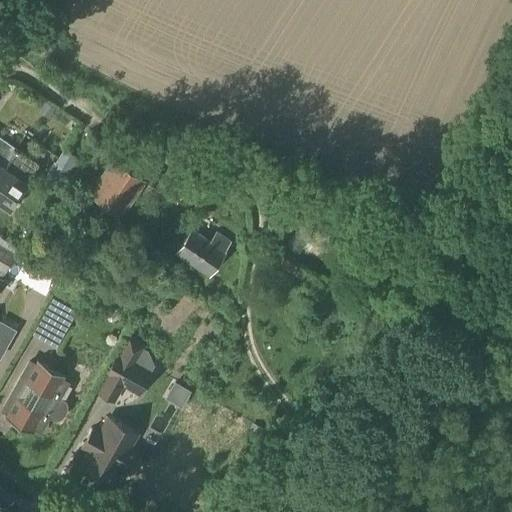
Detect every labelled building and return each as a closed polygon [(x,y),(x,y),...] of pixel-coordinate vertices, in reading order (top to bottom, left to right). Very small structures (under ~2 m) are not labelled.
[(54,110),(44,103),(38,112),(48,119),(54,110)] [(0,171),(16,149),(0,138),(0,171)] [(16,149),(0,171),(0,205),(8,211),(28,183),(26,182),(38,164),(16,149)] [(67,175),(77,158),(61,149),(54,162),(53,161),(43,180),(56,187),(63,173),(67,175)] [(162,176),(153,169),(138,159),(130,170),(116,160),(92,195),(121,214),(144,180),(155,187),(153,190),(175,205),(193,179),(171,164),(162,176)] [(209,241),(192,229),(176,252),(208,275),(224,252),(224,251),(230,242),(216,232),(209,241)] [(316,240),(300,257),(311,268),(327,251),(316,240)] [(0,274),(2,275),(14,254),(0,246),(0,274)] [(324,300),(334,286),(313,271),(303,285),(324,300)] [(62,298),(69,285),(61,281),(54,294),(62,298)] [(353,322),(362,310),(342,295),(333,306),(353,322)] [(65,327),(73,313),(51,300),(43,315),(65,327)] [(138,396),(153,372),(135,362),(144,346),(127,336),(94,391),(113,403),(122,386),(138,396)] [(38,368),(29,363),(2,410),(6,413),(4,418),(31,434),(34,429),(39,431),(46,418),(54,422),(58,421),(60,419),(63,417),(65,413),(66,409),(66,406),(65,402),(58,398),(66,384),(56,378),(59,373),(41,364),(38,368)] [(135,435),(106,418),(98,432),(91,428),(81,447),(88,451),(80,465),(83,467),(84,469),(91,473),(93,473),(108,481),(116,467),(127,473),(137,455),(127,449),(135,435)]
